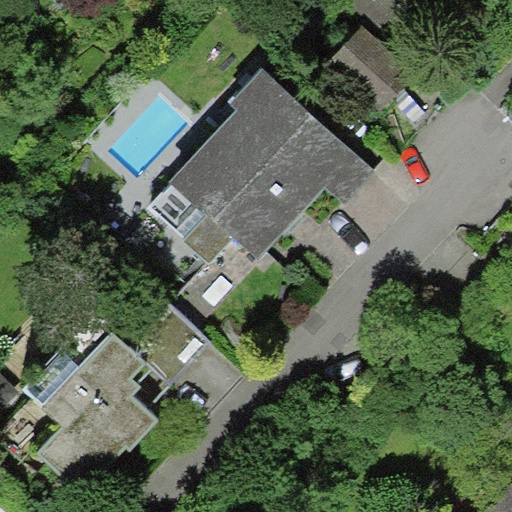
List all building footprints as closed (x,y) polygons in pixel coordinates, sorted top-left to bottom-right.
[(368,0),(389,22),(412,0),(368,0)] [(364,34),(331,65),(380,117),(413,86),(364,34)] [(372,173),(264,69),(218,112),(225,120),(146,202),(208,266),(237,243),(253,263),(326,186),(342,201),(372,173)] [(172,384),(212,341),(117,251),(50,321),(74,343),(30,390),(64,422),(38,449),(79,487),(151,410),(133,393),(144,381),(129,374),(144,358),(172,384)] [(511,511),(511,489),(487,511),(511,511)]
